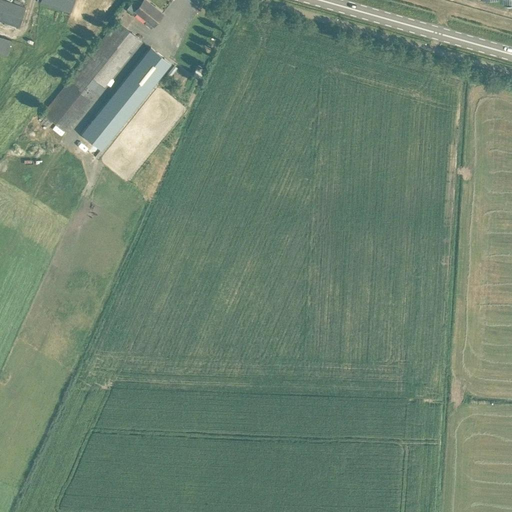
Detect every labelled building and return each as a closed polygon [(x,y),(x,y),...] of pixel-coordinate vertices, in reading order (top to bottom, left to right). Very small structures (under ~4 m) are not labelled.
[(0,0),(0,19),(19,26),(26,6),(6,0),(0,0)] [(71,12),(74,0),(40,0),(40,2),(71,12)] [(162,13),(146,0),(143,0),(141,2),(138,0),(133,0),(127,8),(133,13),(135,10),(147,20),(145,23),(151,28),(162,13)] [(66,131),(142,40),(118,20),(42,112),(66,131)] [(0,52),(5,54),(11,39),(0,35),(0,52)] [(171,63),(151,46),(81,133),(102,149),(171,63)]
